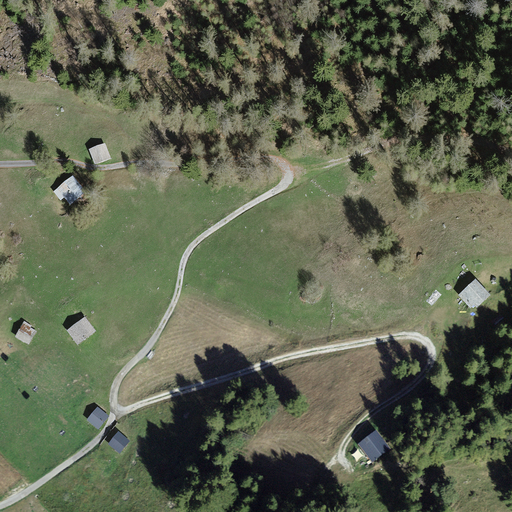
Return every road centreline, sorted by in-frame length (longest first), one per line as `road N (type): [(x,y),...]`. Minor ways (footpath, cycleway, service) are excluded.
road 1 (track): [(0,164),(113,168),(259,158),(287,174),(280,190),(204,235),(187,257),(175,305),(155,343),(122,377),(116,414),(94,447),(0,505)]
road 2 (track): [(116,414),(323,350),(423,340),(431,354),(427,372),(350,432),(342,448),(348,464)]
road 3 (track): [(287,174),(380,147),(511,154)]
